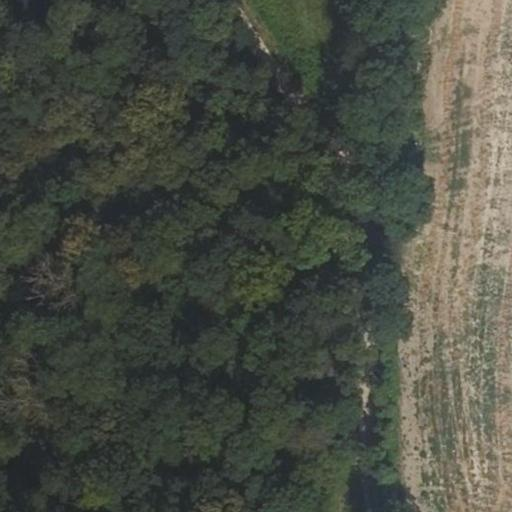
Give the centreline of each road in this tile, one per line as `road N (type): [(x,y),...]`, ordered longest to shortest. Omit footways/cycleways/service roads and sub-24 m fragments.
road 1 (track): [(219,0),(346,176),(355,205),(362,511)]
road 2 (track): [(331,511),(357,331)]
